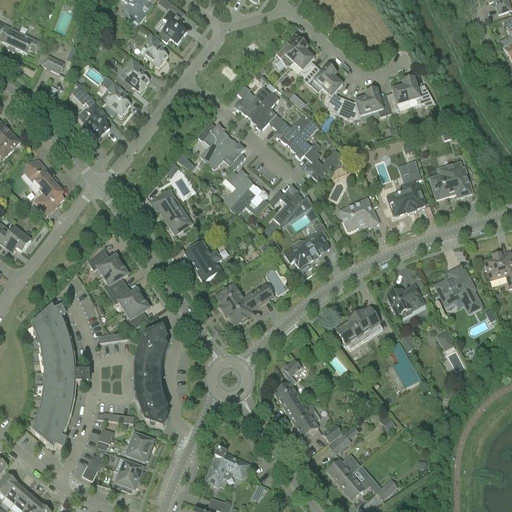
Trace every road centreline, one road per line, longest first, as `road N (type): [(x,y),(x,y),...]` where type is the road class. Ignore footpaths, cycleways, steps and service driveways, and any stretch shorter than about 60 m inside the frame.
road 1 (tertiary): [(242,369),(307,307),(356,275),(511,217)]
road 2 (residential): [(56,485),(93,400),(94,363),(66,293)]
road 3 (residential): [(96,188),(185,312)]
road 4 (residential): [(282,11),(353,76),(374,78),(403,64)]
road 5 (residential): [(183,81),(296,178)]
road 6 (residential): [(185,312),(168,321),(171,401),(177,426),(196,437)]
road 7 (residential): [(0,77),(96,188)]
road 8 (residential): [(96,188),(183,81)]
road 9 (unclassified): [(239,398),(318,511)]
